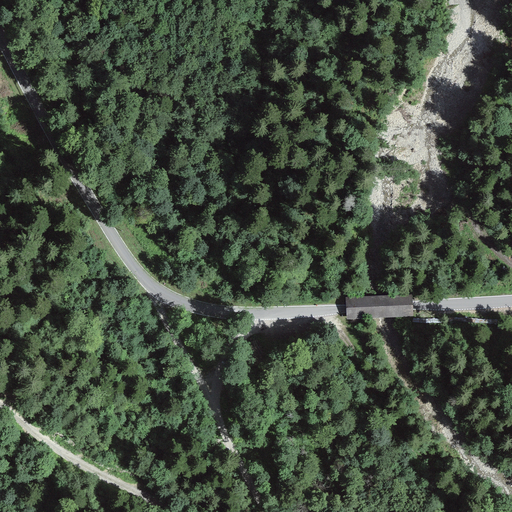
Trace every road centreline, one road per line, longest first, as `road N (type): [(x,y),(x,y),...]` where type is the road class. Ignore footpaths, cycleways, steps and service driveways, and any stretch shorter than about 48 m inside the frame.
road 1 (tertiary): [(148,283),(120,251),(0,35)]
road 2 (tertiary): [(511,300),(264,314)]
road 3 (track): [(0,405),(90,473),(174,511)]
road 4 (unclassified): [(217,421),(148,283)]
road 5 (track): [(217,384),(293,511)]
road 6 (unclassified): [(217,421),(223,363),(264,314)]
road 7 (tertiary): [(264,314),(203,309),(148,283)]
